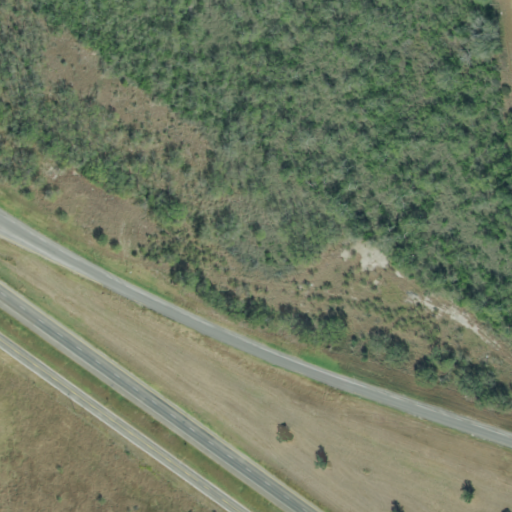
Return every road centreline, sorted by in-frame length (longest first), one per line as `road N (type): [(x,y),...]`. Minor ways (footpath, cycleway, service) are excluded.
road 1 (primary): [(511,436),(207,325),(0,226)]
road 2 (primary): [(0,293),(308,511)]
road 3 (tertiary): [(239,511),(0,340)]
